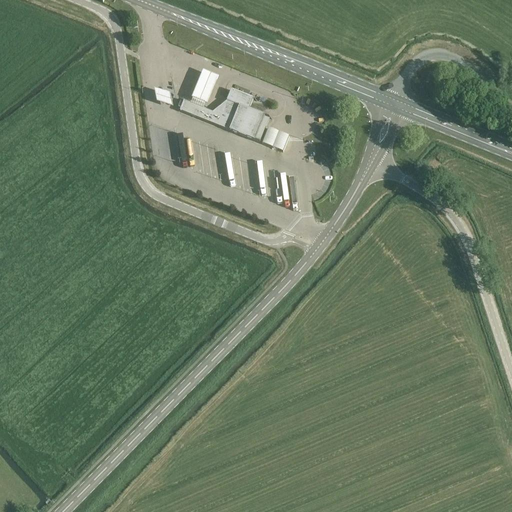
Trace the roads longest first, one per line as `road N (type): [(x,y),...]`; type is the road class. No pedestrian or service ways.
road 1 (unclassified): [(325,237),(304,228),(264,240),(146,187),(117,28),(104,12),(75,0)]
road 2 (tertiary): [(62,511),(325,237)]
road 3 (secondary): [(395,105),(135,0)]
road 4 (unclassified): [(511,375),(458,222),(371,160)]
road 5 (unclassified): [(511,106),(458,60),(437,53),(419,57),(405,74),(395,105)]
road 6 (secondary): [(511,152),(395,105)]
